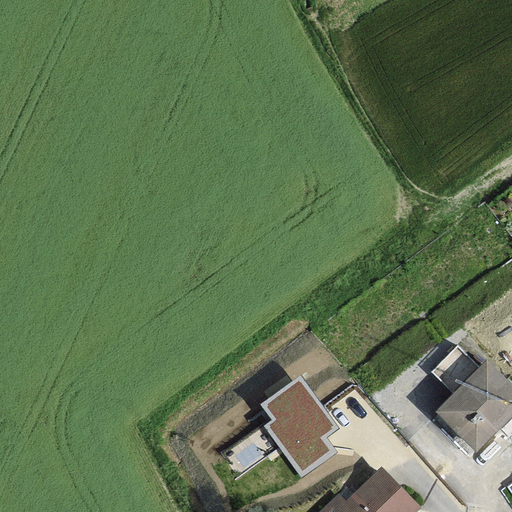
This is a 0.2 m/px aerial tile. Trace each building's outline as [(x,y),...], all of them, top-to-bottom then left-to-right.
[(331,348),(342,340),(328,323),(317,331),(331,348)] [(450,416),(465,431),(473,423),(488,440),(511,414),(511,388),(501,379),(490,367),(484,372),(461,347),(435,371),(458,397),(443,410),(450,416)] [(328,435),(343,425),(309,375),(264,405),(308,470),(338,450),(328,435)] [(473,423),(465,431),(481,447),(488,440),(473,423)] [(415,511),(382,477),(351,506),(345,499),(330,511),(415,511)]
